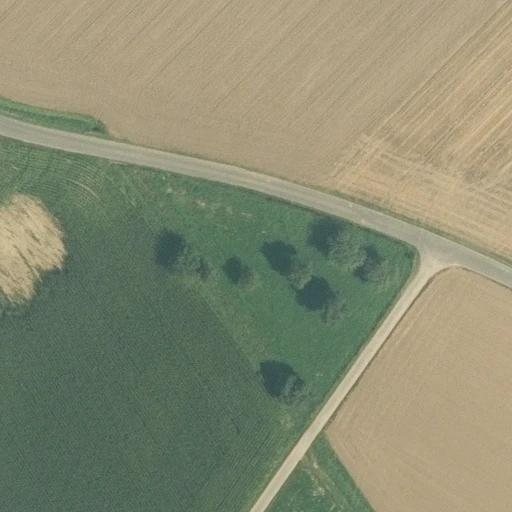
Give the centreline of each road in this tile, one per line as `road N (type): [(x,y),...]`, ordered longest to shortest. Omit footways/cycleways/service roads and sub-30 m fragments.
road 1 (unclassified): [(0,125),(307,198),(511,282)]
road 2 (track): [(444,249),(296,453)]
